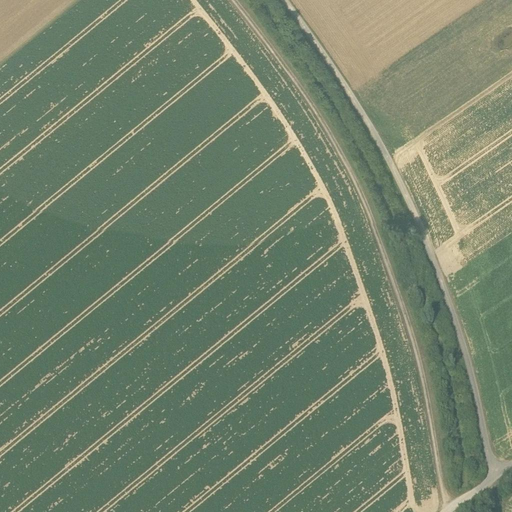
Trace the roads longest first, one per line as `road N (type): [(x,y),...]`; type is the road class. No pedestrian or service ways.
road 1 (track): [(233,0),(300,86),(366,207),(407,324),(448,511)]
road 2 (track): [(282,0),(391,166),(422,234),(458,329),(494,477)]
